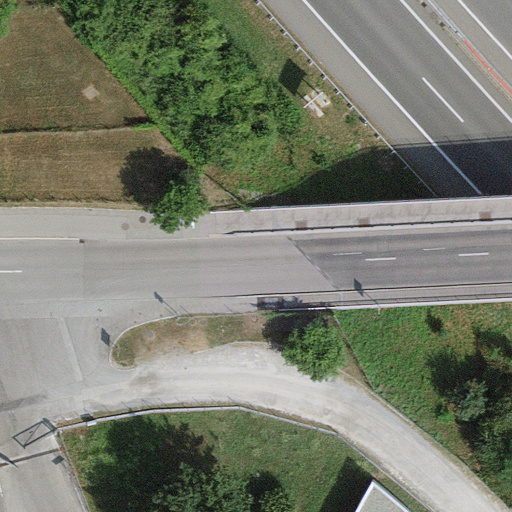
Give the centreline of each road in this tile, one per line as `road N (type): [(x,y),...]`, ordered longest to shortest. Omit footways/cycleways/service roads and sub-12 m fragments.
road 1 (tertiary): [(511,254),(0,273)]
road 2 (motorway): [(348,0),(511,182)]
